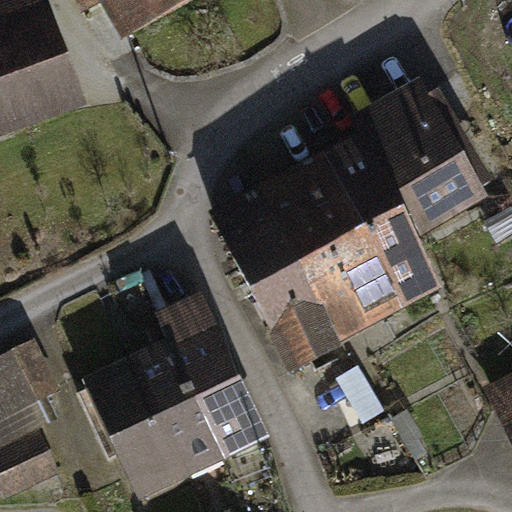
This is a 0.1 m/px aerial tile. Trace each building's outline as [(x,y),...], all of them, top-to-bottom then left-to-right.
[(107,0),(125,32),(183,0),(107,0)] [(45,23),(0,39),(0,129),(75,102),(45,23)] [(423,94),(358,131),(413,229),(478,192),(423,94)] [(363,154),(327,174),(396,295),(429,277),(363,154)] [(327,174),(266,205),(333,343),(371,323),(365,311),(396,295),(327,174)] [(266,205),(220,228),(292,371),(335,347),(333,343),(266,205)] [(170,342),(221,451),(257,434),(197,305),(161,322),(170,342)] [(221,451),(170,342),(160,346),(165,355),(140,367),(187,468),(221,451)] [(50,392),(28,348),(0,361),(0,484),(5,493),(55,469),(23,406),(50,392)] [(187,468),(140,367),(79,395),(98,436),(114,428),(142,489),(187,468)] [(511,386),(498,393),(511,419),(511,386)]
